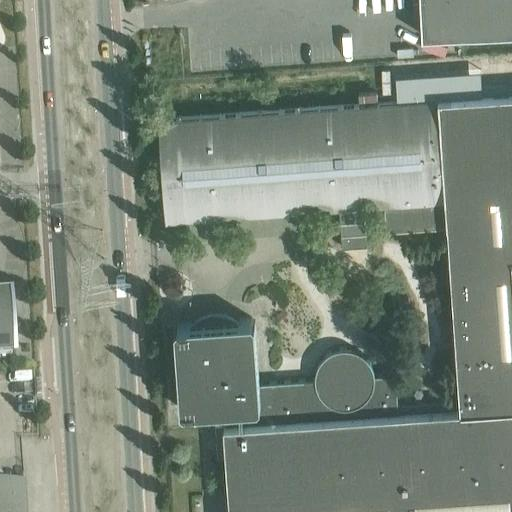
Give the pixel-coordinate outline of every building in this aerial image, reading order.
[(511,0),(421,0),(424,35),(511,30),(511,0)] [(315,376),(315,378),(259,382),(255,320),(252,317),(178,322),(175,325),(181,407),(184,410),(222,407),(224,422),(216,423),(218,456),(226,455),(230,511),(511,511),(511,91),(160,117),(167,218),(385,203),(387,228),(448,224),(460,398),(398,402),(396,372),(375,373),(375,372),(375,371),(374,370),(374,369),(374,368),(374,367),(373,366),(373,365),(373,364),(372,363),(372,362),(371,361),(371,360),(370,360),(370,359),(369,358),(369,357),(368,357),(368,356),(367,356),(367,355),(366,355),(366,354),(365,354),(364,353),(364,352),(363,352),(362,351),(361,351),(360,350),(359,350),(358,349),(357,349),(356,348),(355,348),(354,348),(353,347),(352,347),(351,347),(350,347),(349,346),(348,346),(347,346),(346,346),(345,346),(344,346),(343,346),(342,346),(341,347),(340,347),(339,347),(338,347),(337,347),(336,348),(335,348),(334,349),(333,349),(332,349),(331,350),(330,350),(330,351),(329,351),(328,352),(327,352),(327,353),(325,354),(324,355),(323,356),(322,357),(322,358),(321,359),(320,360),(319,362),(318,363),(318,364),(317,366),(317,367),(317,368),(316,369),(316,371),(316,372),(316,374),(315,375),(315,376)] [(342,246),(366,245),(364,204),(340,206),(342,246)] [(0,356),(15,356),(11,292),(0,292),(0,356)] [(0,511),(25,511),(24,487),(0,488),(0,511)]
